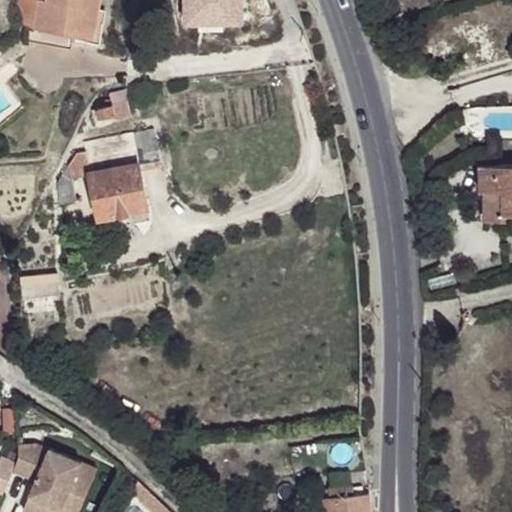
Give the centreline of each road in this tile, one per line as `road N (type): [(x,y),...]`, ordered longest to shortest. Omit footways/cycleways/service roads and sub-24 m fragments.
road 1 (secondary): [(332,0),(376,143),(393,247),(397,363)]
road 2 (secondary): [(397,363),(386,511)]
road 3 (secondary): [(406,511),(397,363)]
